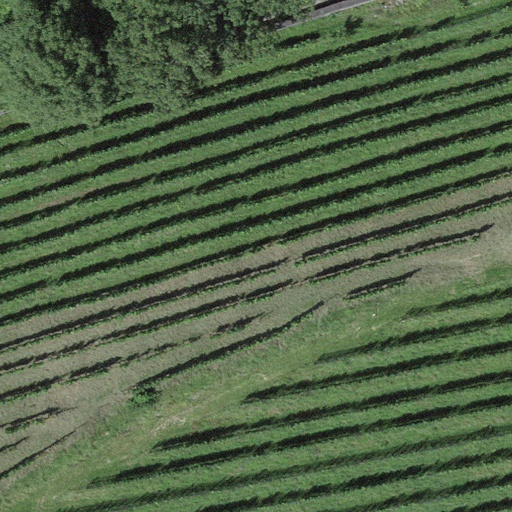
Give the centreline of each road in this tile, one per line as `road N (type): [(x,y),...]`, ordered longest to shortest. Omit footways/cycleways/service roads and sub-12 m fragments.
road 1 (track): [(35,511),(358,324),(511,265)]
road 2 (track): [(312,0),(0,98)]
